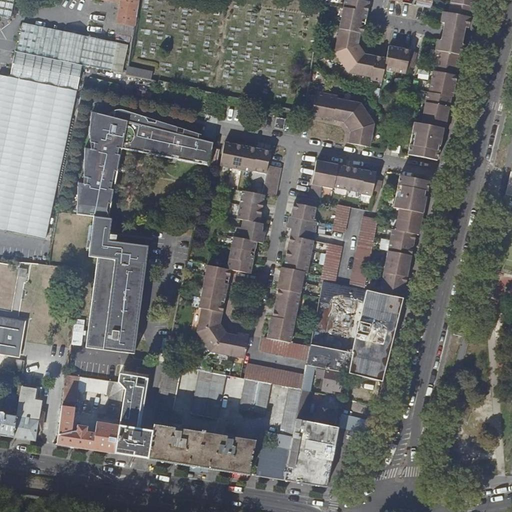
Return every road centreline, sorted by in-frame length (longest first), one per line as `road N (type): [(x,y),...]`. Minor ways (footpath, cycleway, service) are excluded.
road 1 (unknown): [(36,463),(53,361),(133,363),(147,354),(165,237)]
road 2 (tertiary): [(0,457),(288,502)]
road 3 (secondary): [(418,390),(470,182)]
road 4 (residential): [(254,328),(289,147)]
road 5 (residential): [(289,147),(470,182)]
road 6 (secondary): [(470,182),(504,46)]
